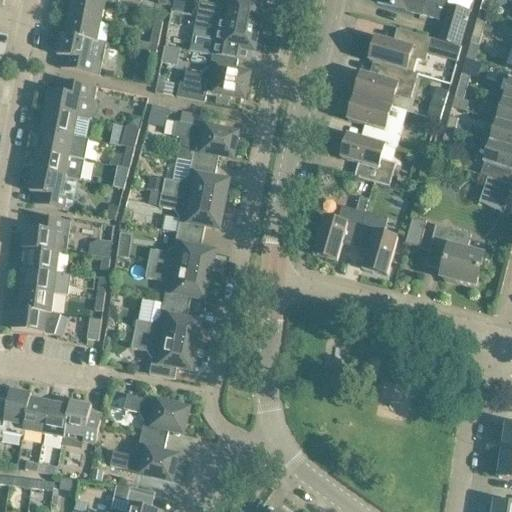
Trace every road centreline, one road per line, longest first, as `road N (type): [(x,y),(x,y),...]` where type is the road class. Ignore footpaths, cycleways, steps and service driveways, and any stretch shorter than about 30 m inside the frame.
road 1 (residential): [(290,0),(210,394),(211,454)]
road 2 (unclassified): [(270,281),(295,129),(336,0)]
road 3 (residential): [(503,339),(270,281)]
road 4 (unclassified): [(267,437),(270,281)]
road 5 (residential): [(0,181),(21,27)]
road 6 (residential): [(457,511),(488,368)]
